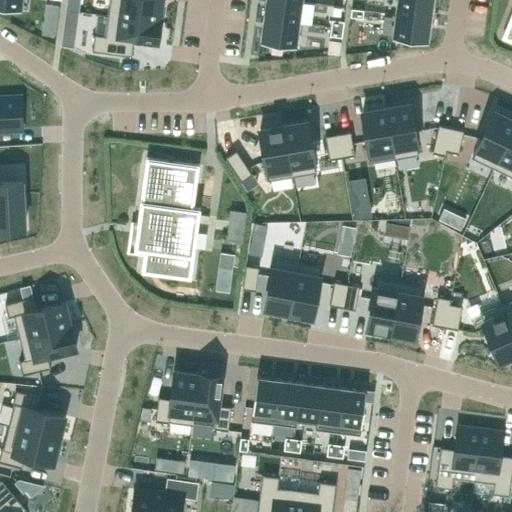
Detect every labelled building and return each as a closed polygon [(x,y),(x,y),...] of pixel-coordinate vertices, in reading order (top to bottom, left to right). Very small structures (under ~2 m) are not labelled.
[(0,0),(0,6),(22,9),(22,0),(0,0)] [(109,0),(108,15),(160,22),(163,0),(162,0),(109,0)] [(299,24),(302,2),(284,0),(266,0),(264,19),(299,24)] [(431,19),(433,0),(396,0),(395,15),(431,19)] [(351,9),(350,17),(363,18),(364,10),(351,9)] [(94,34),(92,51),(132,56),(133,41),(157,44),(160,22),(108,15),(105,35),(94,34)] [(428,42),(431,19),(395,15),(392,37),(428,42)] [(296,46),(299,24),(264,19),(261,42),(296,46)] [(332,20),(331,28),(343,29),(344,21),(332,20)] [(331,28),(330,36),(342,37),(343,29),(331,28)] [(62,36),(61,45),(73,46),(74,37),(62,36)] [(0,129),(21,129),(20,96),(0,97),(0,129)] [(409,102),(386,106),(395,158),(418,154),(409,102)] [(386,106),(362,111),(371,162),(395,158),(386,106)] [(511,117),(494,110),(472,158),(494,168),(511,131),(511,117)] [(307,120),(283,124),(292,176),(316,172),(307,120)] [(283,124),(260,128),(269,180),(292,176),(283,124)] [(440,125),(434,148),(446,151),(451,128),(440,125)] [(451,128),(446,151),(458,154),(463,130),(451,128)] [(511,131),(494,168),(511,176),(511,131)] [(350,132),(338,134),(342,158),(353,156),(350,132)] [(338,134),(326,136),(330,160),(342,158),(338,134)] [(235,151),(225,157),(241,181),(252,174),(235,151)] [(189,275),(198,208),(191,207),(197,164),(148,158),(139,224),(149,226),(144,269),(189,275)] [(0,228),(24,228),(22,180),(0,181),(0,228)] [(369,234),(375,206),(359,203),(353,231),(369,234)] [(231,211),(227,239),(241,241),(245,213),(231,211)] [(417,211),(414,233),(435,236),(438,214),(417,211)] [(275,257),(265,308),(288,313),(299,261),(298,261),(275,257)] [(299,261),(288,313),(312,317),(321,266),(299,261)] [(246,265),(243,289),(255,291),(258,266),(246,265)] [(377,276),(367,328),(391,334),(400,281),(377,276)] [(335,281),(331,305),(343,307),(347,284),(335,281)] [(400,281),(391,334),(415,338),(424,285),(400,281)] [(347,284),(343,307),(354,309),(359,286),(347,284)] [(33,297),(5,303),(8,317),(14,316),(19,338),(71,324),(65,301),(36,308),(33,297)] [(511,299),(502,304),(511,328),(511,299)] [(438,301),(433,325),(445,327),(449,303),(438,301)] [(449,303),(445,327),(457,330),(461,305),(449,303)] [(511,328),(502,304),(480,313),(500,362),(511,356),(511,328)] [(71,324),(19,338),(25,360),(19,361),(22,375),(50,368),(47,356),(76,348),(71,324)] [(158,397),(155,421),(169,423),(170,421),(192,424),(199,372),(175,369),(171,399),(158,397)] [(199,372),(192,424),(214,427),(214,428),(228,430),(231,406),(218,404),(222,375),(199,372)] [(257,376),(251,421),(273,423),(279,378),(257,376)] [(279,378),(273,423),(294,426),(300,381),(279,378)] [(300,381),(294,426),(296,426),(296,422),(316,424),(315,429),(316,429),(322,384),(300,381)] [(322,384),(316,429),(338,432),(343,387),(322,384)] [(343,387),(338,432),(360,435),(366,390),(343,387)] [(14,404),(8,426),(59,439),(65,416),(36,408),(39,396),(16,390),(12,404),(14,404)] [(440,446),(435,486),(452,488),(453,477),(474,480),(480,428),(458,425),(455,448),(440,446)] [(2,448),(0,455),(0,461),(22,467),(25,455),(54,462),(59,439),(8,426),(3,448),(2,448)] [(480,428),(474,480),(494,483),(492,493),(509,495),(511,473),(511,456),(499,454),(502,431),(480,428)] [(285,437),(284,449),(292,451),(293,438),(285,437)] [(240,438),(239,450),(247,451),(249,439),(240,438)] [(293,438),(292,451),(300,452),(301,439),(293,438)] [(328,443),(326,455),(335,456),(336,444),(328,443)] [(336,444),(335,456),(343,457),(344,445),(336,444)] [(347,458),(365,460),(366,450),(348,448),(347,458)] [(288,464),(290,476),(310,472),(308,460),(288,464)] [(262,474),(256,511),(294,511),(298,489),(277,487),(279,476),(262,474)] [(0,511),(23,511),(27,509),(1,479),(0,479),(0,511)] [(298,489),(294,511),(332,511),(336,483),(319,481),(318,492),(298,489)] [(156,511),(143,499),(130,511),(156,511)]
